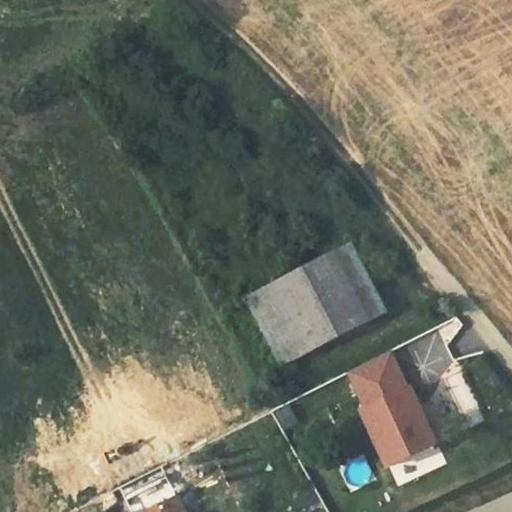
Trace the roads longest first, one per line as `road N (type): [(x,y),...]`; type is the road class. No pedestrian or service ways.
road 1 (track): [(415,255),(187,0)]
road 2 (residential): [(511,376),(415,255)]
